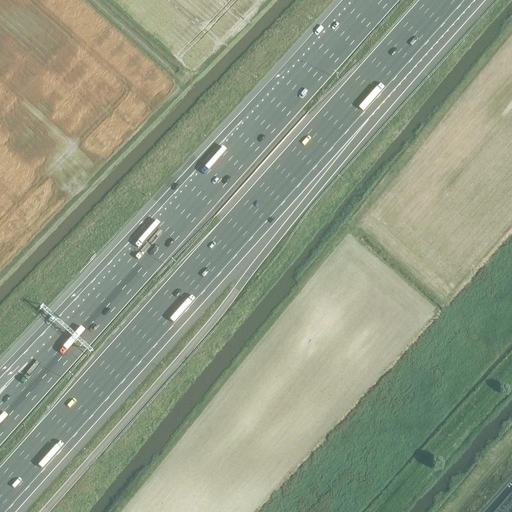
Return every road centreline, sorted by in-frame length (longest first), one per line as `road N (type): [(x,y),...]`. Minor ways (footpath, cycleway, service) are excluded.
road 1 (motorway): [(0,491),(440,0)]
road 2 (motorway): [(376,0),(42,372)]
